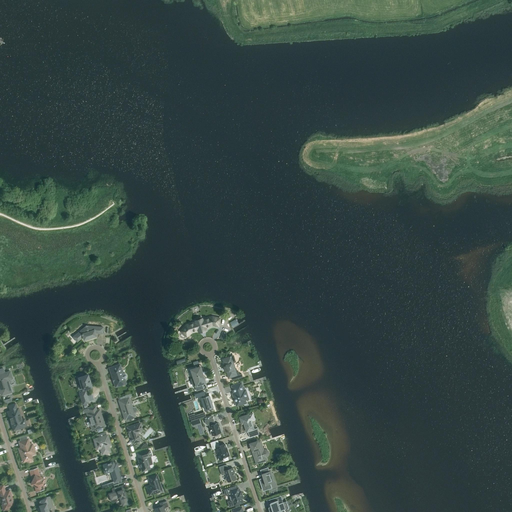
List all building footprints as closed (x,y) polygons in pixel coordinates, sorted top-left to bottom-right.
[(205,327),(213,325),(219,326),(220,318),(212,317),(203,320),(202,316),(195,318),(196,322),(186,325),(181,331),(187,336),(191,332),(199,329),(199,332),(206,330),(205,327)] [(96,336),(95,332),(102,333),(103,327),(88,326),(88,327),(86,325),(85,328),(84,327),(73,337),(77,341),(83,337),(84,340),(96,336)] [(231,356),(230,356),(230,357),(223,359),(225,366),(224,366),(226,371),(227,371),(229,378),(232,377),(233,380),(243,377),(242,373),(239,374),(238,371),(236,371),(233,362),(235,361),(233,355),(231,356)] [(125,374),(123,374),(122,374),(119,365),(110,368),(116,386),(125,383),(124,378),(125,378),(126,377),(126,376),(126,375),(126,374),(125,374)] [(204,378),(201,367),(192,369),(196,381),(193,382),(194,386),(195,385),(197,391),(204,388),(201,379),(204,378)] [(0,390),(1,395),(11,392),(7,380),(12,378),(10,371),(4,373),(3,368),(0,369),(0,390)] [(91,386),(88,374),(84,376),(83,375),(83,374),(82,374),(81,374),(80,375),(80,376),(80,377),(78,377),(81,384),(80,384),(80,385),(79,385),(79,386),(79,387),(80,387),(80,388),(81,388),(82,388),(82,389),(91,386)] [(232,386),(235,394),(233,395),(233,397),(234,396),(237,406),(246,403),(244,398),(247,397),(247,396),(247,395),(246,392),(245,391),(245,390),(244,391),(241,383),(232,386)] [(90,403),(86,390),(79,393),(82,405),(83,405),(84,404),(86,404),(90,403)] [(205,409),(213,407),(210,395),(206,397),(204,391),(195,394),(196,397),(202,395),(202,398),(201,398),(205,409)] [(119,401),(125,419),(135,416),(133,412),(135,412),(136,411),(137,409),(136,408),(135,407),(133,407),(132,407),(129,398),(119,401)] [(21,415),(20,415),(17,409),(15,403),(8,405),(10,411),(8,412),(10,418),(9,418),(11,423),(12,423),(14,429),(15,429),(16,430),(20,428),(19,427),(24,426),(24,425),(26,425),(24,419),(22,419),(21,415)] [(90,422),(86,423),(88,426),(91,425),(91,426),(92,430),(96,429),(97,432),(103,431),(101,426),(104,425),(99,410),(96,411),(95,407),(89,409),(90,413),(89,413),(91,419),(89,420),(90,422)] [(244,421),(247,431),(248,431),(250,437),(259,434),(257,428),(254,429),(251,421),(255,420),(253,413),(240,417),(241,422),(244,421)] [(214,421),(213,417),(210,418),(209,415),(204,417),(206,424),(210,426),(211,430),(210,433),(212,434),(213,435),(214,435),(216,436),(217,434),(222,432),(220,428),(218,423),(214,424),(213,421),(214,421)] [(140,423),(128,427),(133,443),(140,440),(137,432),(142,430),(140,423)] [(110,444),(107,435),(94,439),(97,449),(100,448),(102,454),(110,451),(108,445),(110,444)] [(28,439),(19,442),(21,448),(19,449),(23,462),(32,459),(30,454),(35,453),(32,444),(30,445),(28,439)] [(220,459),(222,459),(223,462),(229,460),(228,456),(229,455),(228,450),(227,450),(225,443),(219,445),(218,440),(211,442),(213,449),(218,447),(220,453),(218,453),(220,459)] [(261,448),(262,447),(260,440),(251,443),(257,463),(266,460),(265,456),(266,456),(267,456),(268,454),(268,453),(268,451),(267,450),(265,450),(263,451),(261,448)] [(151,460),(150,453),(149,450),(145,451),(138,453),(140,459),(138,460),(142,471),(150,468),(148,465),(151,464),(149,460),(151,460)] [(120,479),(117,470),(118,470),(116,463),(113,464),(113,462),(104,465),(106,472),(111,470),(112,473),(113,473),(114,477),(113,478),(115,481),(120,479)] [(226,477),(225,480),(228,481),(236,479),(235,475),(234,471),(233,468),(228,469),(227,464),(219,467),(222,475),(225,474),(226,477)] [(41,485),(44,479),(38,476),(37,473),(38,472),(37,468),(29,470),(31,475),(32,475),(33,478),(30,484),(36,487),(37,491),(36,492),(44,489),(43,489),(41,485)] [(264,478),(260,479),(263,490),(271,488),(270,483),(274,482),(270,471),(269,471),(268,468),(261,470),(262,473),(264,478)] [(147,487),(150,494),(161,491),(156,475),(149,477),(151,485),(147,487)] [(14,505),(9,490),(5,492),(3,485),(0,485),(0,495),(3,505),(2,505),(3,510),(9,508),(8,507),(14,505)] [(109,494),(111,500),(111,501),(112,501),(113,501),(115,501),(115,500),(116,499),(116,498),(120,497),(122,506),(128,504),(122,486),(112,489),(114,492),(109,494)] [(231,487),(224,489),(226,494),(230,493),(231,495),(229,495),(231,499),(233,498),(234,500),(228,501),(230,506),(243,502),(242,498),(243,497),(241,491),(239,492),(238,488),(232,490),(231,487)] [(48,511),(48,508),(53,506),(50,496),(37,500),(39,506),(39,505),(41,510),(39,511),(51,511),(49,511),(48,511)] [(285,509),(283,502),(282,502),(279,496),(270,499),(272,506),(269,506),(270,511),(285,511),(284,510),(285,509)] [(165,511),(164,508),(168,506),(166,500),(159,503),(160,507),(155,509),(155,511),(165,511)]
